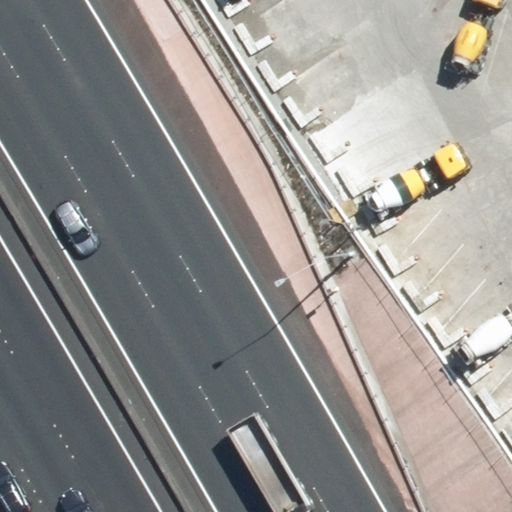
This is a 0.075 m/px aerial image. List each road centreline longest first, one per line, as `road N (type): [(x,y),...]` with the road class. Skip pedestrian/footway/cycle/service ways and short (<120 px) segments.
road 1 (motorway): [(0,41),(271,511)]
road 2 (motorway): [(106,511),(0,325)]
